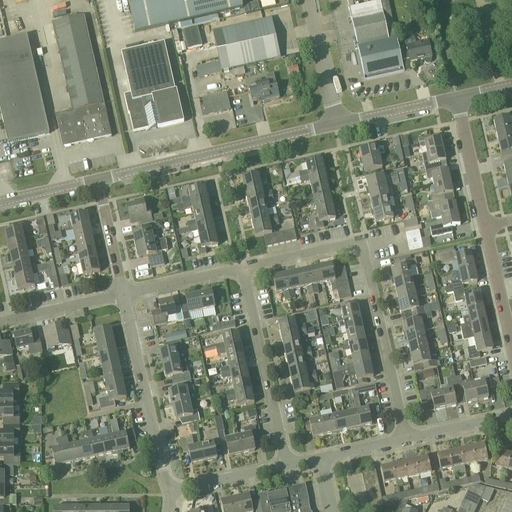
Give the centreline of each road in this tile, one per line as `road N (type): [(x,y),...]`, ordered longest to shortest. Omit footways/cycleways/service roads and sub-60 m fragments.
road 1 (secondary): [(98,180),(336,124)]
road 2 (residential): [(170,489),(123,294)]
road 3 (residential): [(288,462),(243,268)]
road 4 (residential): [(405,436),(361,242)]
road 5 (residential): [(485,226),(456,98)]
road 6 (unclassified): [(308,0),(336,124)]
road 7 (residential): [(0,321),(123,294)]
road 8 (residential): [(123,294),(243,268)]
road 9 (secondary): [(336,124),(456,98)]
road 10 (residential): [(511,345),(485,226)]
road 11 (residential): [(170,489),(288,462)]
road 12 (residential): [(243,268),(361,242)]
